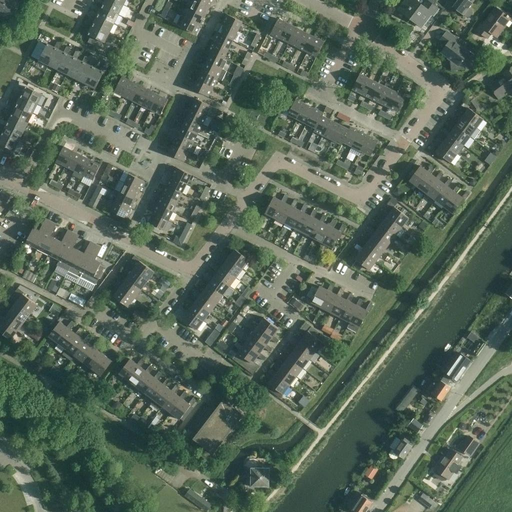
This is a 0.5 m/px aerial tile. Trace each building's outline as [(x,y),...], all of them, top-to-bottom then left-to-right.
[(7,0),(0,15),(1,15),(12,21),(20,5),(10,0),(7,0)] [(103,7),(103,5),(95,0),(95,6),(101,9),(98,14),(98,16),(114,24),(119,15),(103,7)] [(112,0),(105,0),(103,5),(103,7),(119,15),(123,5),(112,0)] [(194,0),(190,8),(205,16),(210,7),(196,0),(194,0)] [(426,0),(422,5),(415,0),(406,0),(399,10),(421,27),(431,14),(433,16),(438,9),(437,8),(439,6),(440,4),(433,0),(427,0),(428,0),(427,0),(426,0)] [(456,0),(457,1),(453,7),(466,18),(470,17),(472,14),(472,10),(469,8),(474,0),(456,0)] [(190,8),(186,17),(201,25),(205,16),(190,8)] [(496,37),(509,19),(495,9),(483,27),(481,25),(476,31),(488,39),(491,34),(496,37)] [(98,16),(98,14),(91,11),(91,15),(97,18),(94,24),(93,25),(110,33),(114,24),(98,16)] [(181,15),(176,24),(181,27),(191,32),(196,34),(201,25),(186,17),(181,15)] [(227,15),(222,24),(238,32),(242,22),(227,15)] [(278,19),(271,34),(280,39),(287,23),(278,19)] [(86,20),(86,24),(92,27),(88,35),(90,36),(87,42),(93,46),(97,39),(103,42),(105,43),(110,46),(115,36),(110,33),(93,25),(94,24),(86,20)] [(287,23),(280,39),(289,43),(296,30),(297,28),(288,24),(287,23)] [(222,24),(218,33),(233,41),(238,43),(242,35),(242,34),(238,32),(222,24)] [(296,30),(289,43),(298,48),(306,32),(297,28),(296,30)] [(452,71),(465,69),(463,59),(469,52),(459,45),(461,42),(446,31),(439,41),(446,46),(441,52),(450,59),(452,71)] [(306,32),(298,48),(307,52),(315,37),(306,33),(306,32)] [(218,33),(213,42),(229,50),(233,41),(218,33)] [(315,37),(307,52),(308,53),(316,57),(324,42),(315,37)] [(38,41),(31,56),(39,60),(39,61),(48,65),(57,49),(59,50),(62,42),(57,43),(55,48),(47,44),(47,46),(38,41)] [(209,51),(208,51),(211,53),(211,52),(224,59),(228,50),(229,50),(213,42),(213,43),(209,51)] [(66,53),(68,54),(71,47),(67,47),(64,52),(59,50),(57,49),(48,65),(58,70),(66,53)] [(75,58),(77,59),(81,52),(76,51),(73,57),(68,54),(66,53),(58,70),(67,75),(75,58)] [(227,60),(224,59),(211,52),(211,53),(207,62),(222,70),(227,60)] [(85,62),(86,63),(90,56),(85,56),(83,62),(77,59),(75,58),(67,75),(76,79),(85,62)] [(94,67),(96,68),(100,61),(95,61),(92,66),(86,63),(85,62),(76,79),(85,84),(94,67)] [(207,62),(202,71),(217,79),(222,81),(226,72),(222,70),(207,62)] [(94,67),(85,84),(95,89),(102,75),(104,76),(109,66),(104,65),(101,71),(96,68),(94,67)] [(511,66),(503,73),(505,76),(490,87),(499,100),(505,95),(504,93),(511,87),(511,66)] [(213,87),(217,79),(202,71),(198,80),(213,87)] [(361,94),(369,79),(360,74),(352,89),(361,94)] [(124,96),(132,81),(122,77),(115,92),(124,96)] [(369,79),(361,94),(371,98),(378,83),(369,79)] [(208,97),(213,87),(198,80),(193,89),(208,97)] [(133,101),(141,86),(132,81),(124,96),(133,101)] [(19,82),(19,87),(24,89),(22,95),(21,96),(37,105),(42,95),(35,91),(35,90),(29,87),(19,82)] [(55,83),(52,90),(57,93),(60,86),(55,83)] [(378,83),(371,98),(371,99),(380,103),(388,88),(378,83)] [(142,105),(150,91),(141,86),(133,101),(142,105)] [(388,88),(380,103),(389,108),(396,92),(392,90),(388,88)] [(21,96),(22,95),(14,91),(14,96),(20,99),(17,104),(16,105),(33,114),(37,105),(21,96)] [(151,110),(159,95),(150,91),(142,105),(151,110)] [(396,92),(389,108),(392,109),(398,112),(406,97),(397,92),(396,92)] [(159,95),(151,110),(161,115),(168,100),(159,95)] [(196,99),(191,108),(207,116),(212,119),(217,109),(212,106),(196,99)] [(297,119),(305,104),(296,99),(288,115),(297,119)] [(16,105),(17,104),(10,100),(9,105),(15,108),(12,113),(11,115),(28,123),(33,114),(16,105)] [(474,111),(479,108),(473,100),(469,104),(474,111)] [(462,117),(477,128),(483,119),(471,110),(472,108),(464,102),(461,106),(467,110),(463,115),(462,117)] [(307,124),(314,109),(305,104),(297,119),(307,124)] [(202,125),(207,116),(191,108),(187,117),(202,125)] [(316,128),(322,116),(324,113),(314,109),(307,124),(315,128),(316,128)] [(11,115),(12,113),(5,110),(5,115),(10,117),(7,122),(7,124),(23,132),(28,123),(11,115)] [(462,117),(463,115),(458,111),(455,114),(461,119),(457,124),(455,126),(470,137),(477,128),(462,117)] [(324,136),(331,120),(322,116),(316,128),(315,128),(314,131),(324,136)] [(198,134),(202,125),(187,117),(182,126),(198,134)] [(7,124),(7,122),(0,119),(0,124),(5,127),(3,132),(2,133),(19,142),(23,132),(7,124)] [(333,140),(340,125),(331,120),(324,136),(333,140)] [(455,126),(457,124),(451,120),(448,123),(454,127),(450,133),(449,134),(464,145),(470,137),(455,126)] [(349,129),(340,125),(333,140),(342,145),(343,142),(349,129)] [(193,143),(198,134),(182,126),(178,136),(193,143)] [(349,129),(343,142),(352,147),(360,132),(360,131),(350,127),(349,129)] [(449,134),(450,133),(444,128),(442,132),(448,136),(444,141),(442,143),(457,154),(464,145),(449,134)] [(2,133),(3,132),(0,130),(0,135),(1,136),(0,137),(0,144),(14,151),(19,142),(2,133)] [(352,147),(350,152),(358,156),(361,151),(369,136),(360,132),(352,147)] [(197,145),(193,143),(178,136),(173,145),(189,152),(193,154),(197,145)] [(369,136),(361,151),(371,156),(378,141),(369,136)] [(442,143),(444,141),(438,137),(435,140),(441,145),(436,152),(451,163),(454,165),(460,157),(457,154),(442,143)] [(311,142),(308,149),(314,152),(317,145),(311,142)] [(184,161),(189,152),(173,145),(169,154),(184,161)] [(65,166),(73,151),(64,146),(56,162),(65,166)] [(495,149),(492,153),(495,156),(496,157),(500,152),(498,151),(495,149)] [(206,150),(198,157),(204,160),(208,151),(206,150)] [(74,171),(82,156),(73,151),(65,166),(74,171)] [(83,175),(91,160),(82,156),(74,171),(72,176),(81,180),(83,175)] [(487,157),(484,161),(489,164),(490,165),(492,162),(493,161),(487,157)] [(81,180),(80,182),(89,186),(93,180),(101,165),(91,160),(83,175),(81,180)] [(429,172),(431,174),(435,168),(432,165),(427,171),(420,166),(409,180),(418,187),(429,172)] [(482,166),(478,170),(482,173),(483,174),(486,169),(482,166)] [(172,176),(171,177),(187,184),(191,175),(176,167),(172,176)] [(438,179),(439,180),(444,174),(440,172),(436,178),(431,174),(429,172),(418,187),(427,194),(438,179)] [(124,184),(140,191),(145,182),(129,174),(124,184)] [(171,177),(167,186),(176,191),(182,194),(187,184),(171,177)] [(446,185),(448,187),(452,181),(449,178),(444,184),(439,180),(438,179),(427,194),(435,200),(446,185)] [(473,178),(469,183),(473,187),(474,187),(477,182),(473,178)] [(135,200),(140,191),(124,184),(120,193),(135,200)] [(455,192),(457,193),(461,187),(457,185),(453,191),(448,187),(446,185),(435,200),(444,207),(455,192)] [(177,203),(182,194),(167,186),(162,195),(177,203)] [(204,200),(210,189),(206,186),(200,198),(204,200)] [(397,187),(392,193),(398,197),(402,192),(397,187)] [(2,190),(0,192),(0,198),(6,203),(11,197),(2,190)] [(92,197),(99,201),(102,195),(99,194),(95,192),(92,197)] [(455,192),(444,207),(453,213),(464,199),(465,200),(469,194),(465,192),(461,197),(457,193),(455,192)] [(131,210),(135,200),(120,193),(115,202),(131,210)] [(173,212),(177,203),(162,195),(158,204),(173,212)] [(266,211),(265,213),(266,214),(274,218),(283,202),(284,202),(285,203),(289,197),(285,195),(281,201),(274,197),(266,211)] [(283,202),(274,218),(275,219),(285,223),(293,207),(295,208),(298,201),(294,199),(291,206),(285,203),(284,202),(283,202)] [(389,201),(387,204),(392,208),(393,209),(392,210),(389,214),(387,216),(402,227),(409,218),(404,215),(400,212),(394,207),(395,205),(392,203),(389,201)] [(126,219),(131,210),(115,202),(111,211),(126,219)] [(168,221),(173,212),(158,204),(153,213),(168,221)] [(303,212),(304,213),(308,206),(304,204),(300,211),(295,208),(293,207),(285,223),(294,228),(303,212)] [(312,217),(314,218),(317,211),(314,209),(310,216),(304,213),(303,212),(294,228),(304,233),(312,217)] [(383,210),(380,213),(386,217),(382,222),(381,224),(396,235),(402,227),(387,216),(389,214),(383,210)] [(164,230),(168,221),(153,213),(149,222),(164,230)] [(322,222),(324,223),(327,216),(323,214),(320,221),(314,218),(312,217),(304,233),(313,238),(322,222)] [(381,224),(382,222),(376,218),(374,222),(380,226),(376,231),(374,233),(389,244),(396,235),(381,224)] [(33,228),(26,243),(37,249),(51,221),(45,219),(39,231),(33,228)] [(331,227),(333,228),(337,221),(333,219),(329,226),(324,223),(322,222),(313,238),(323,243),(331,227)] [(48,255),(56,239),(50,236),(56,224),(51,221),(37,249),(48,255)] [(331,227),(323,243),(333,248),(341,232),(343,233),(346,226),(342,224),(339,231),(333,228),(331,227)] [(374,233),(376,231),(370,227),(367,230),(373,235),(369,240),(368,241),(383,252),(389,244),(374,233)] [(179,238),(178,240),(183,242),(184,240),(186,237),(189,231),(184,229),(182,235),(181,234),(179,238)] [(267,232),(262,229),(259,235),(265,238),(267,232)] [(56,239),(48,255),(59,260),(73,233),(68,230),(63,240),(62,242),(56,239)] [(57,265),(56,266),(57,266),(68,271),(78,251),(73,248),(79,236),(74,233),(73,233),(59,260),(57,265)] [(368,241),(369,240),(363,235),(361,239),(367,243),(363,248),(361,250),(376,261),(383,252),(368,241)] [(174,238),(172,242),(180,247),(183,242),(178,240),(174,238)] [(78,251),(68,271),(79,277),(95,244),(90,242),(84,254),(78,251)] [(228,258),(243,269),(249,260),(235,249),(236,248),(230,243),(227,247),(233,251),(229,256),(228,258)] [(95,244),(79,277),(95,285),(99,278),(100,279),(103,272),(102,272),(104,267),(100,265),(101,262),(95,259),(101,247),(96,245),(95,244)] [(361,250),(363,248),(357,244),(354,247),(360,252),(355,259),(369,270),(376,261),(361,250)] [(228,258),(229,256),(223,252),(221,255),(226,260),(223,265),(221,267),(236,278),(243,269),(228,258)] [(140,275),(148,281),(154,272),(140,261),(141,260),(135,255),(133,259),(138,263),(134,268),(133,270),(140,275)] [(263,263),(267,266),(271,261),(266,258),(263,263)] [(216,262),(214,264),(220,269),(216,274),(215,275),(230,286),(234,290),(240,281),(236,278),(221,267),(223,265),(217,261),(216,262)] [(133,270),(134,268),(129,264),(126,268),(132,272),(128,277),(126,278),(132,283),(141,290),(148,281),(140,275),(133,270)] [(18,266),(16,271),(22,274),(24,269),(18,266)] [(215,275),(216,274),(210,269),(208,273),(214,277),(210,282),(208,284),(223,295),(230,286),(215,275)] [(26,270),(23,277),(33,283),(37,275),(26,270)] [(126,278),(128,277),(122,273),(120,276),(125,280),(121,286),(120,287),(135,298),(141,290),(132,283),(126,278)] [(208,284),(210,282),(204,278),(201,281),(207,286),(203,291),(202,293),(217,304),(223,295),(208,284)] [(52,280),(48,288),(56,292),(60,284),(52,280)] [(121,286),(116,282),(113,285),(119,289),(113,296),(128,307),(135,298),(120,287),(121,286)] [(311,286),(306,296),(313,299),(311,302),(321,307),(329,291),(331,292),(335,286),(331,284),(327,290),(320,286),(318,289),(311,286)] [(202,293),(203,291),(197,287),(195,290),(201,295),(197,300),(195,301),(205,308),(210,312),(217,304),(202,293)] [(246,298),(252,290),(247,287),(242,295),(246,298)] [(16,303),(31,314),(37,305),(23,294),(24,293),(18,288),(15,291),(21,296),(17,301),(16,303)] [(67,289),(64,295),(63,298),(67,300),(68,297),(71,291),(67,289)] [(329,291),(321,307),(321,308),(323,308),(331,312),(339,296),(341,297),(344,291),(340,289),(337,295),(331,292),(329,291)] [(159,290),(155,296),(159,299),(162,296),(164,294),(164,293),(159,290)] [(349,301),(350,302),(354,295),(350,294),(346,300),(341,297),(339,296),(331,312),(340,317),(349,301)] [(195,301),(197,300),(191,295),(188,299),(194,303),(190,308),(189,310),(204,321),(210,312),(205,308),(195,301)] [(16,303),(17,301),(11,296),(9,300),(15,304),(11,310),(9,311),(24,322),(31,314),(16,303)] [(293,298),(290,302),(296,306),(295,307),(298,309),(301,304),(299,302),(293,298)] [(358,306),(360,307),(363,301),(360,298),(356,305),(350,302),(349,301),(340,317),(350,322),(357,308),(358,306)] [(357,308),(350,322),(347,328),(357,333),(360,327),(368,311),(369,312),(373,305),(369,303),(366,310),(360,307),(358,306),(357,308)] [(490,308),(487,312),(488,313),(489,313),(493,316),(500,308),(496,304),(495,304),(494,303),(490,308)] [(53,304),(49,311),(57,316),(62,309),(53,304)] [(189,310),(190,308),(184,304),(182,307),(188,312),(182,319),(197,330),(204,321),(189,310)] [(9,311),(11,310),(5,305),(2,308),(8,313),(4,318),(3,320),(17,331),(24,322),(9,311)] [(3,320),(4,318),(0,315),(0,320),(1,322),(0,323),(0,331),(11,340),(17,331),(3,320)] [(264,317),(257,326),(272,337),(271,339),(277,343),(279,340),(273,336),(278,329),(274,325),(264,318),(264,317)] [(495,323),(491,321),(490,319),(488,321),(478,334),(487,341),(497,328),(493,325),(495,323)] [(60,322),(49,336),(57,343),(68,328),(70,330),(75,324),(71,321),(67,327),(60,322)] [(303,325),(300,329),(306,333),(302,338),(301,340),(316,351),(320,354),(326,345),(322,342),(316,337),(319,332),(311,327),(306,322),(303,325)] [(324,325),(321,330),(330,335),(333,329),(324,325)] [(267,344),(271,339),(272,337),(257,326),(251,335),(265,346),(264,348),(270,352),(273,349),(267,344)] [(77,335),(79,336),(83,330),(80,328),(75,334),(70,330),(68,328),(57,343),(66,349),(77,335)] [(214,330),(211,334),(216,338),(220,334),(214,330)] [(33,331),(29,335),(38,341),(41,337),(33,331)] [(330,336),(330,337),(332,338),(339,342),(342,335),(333,331),(330,336)] [(471,332),(467,337),(477,345),(481,339),(471,332)] [(67,350),(64,354),(70,359),(73,355),(74,356),(75,356),(86,341),(88,343),(92,337),(89,334),(84,340),(79,336),(77,335),(66,349),(67,350)] [(301,340),(302,338),(297,334),(294,337),(300,342),(296,347),(295,348),(309,360),(316,351),(301,340)] [(251,335),(244,344),(259,355),(258,357),(263,361),(266,357),(260,353),(264,348),(265,346),(251,335)] [(217,343),(214,348),(216,350),(222,354),(228,346),(219,340),(217,343)] [(86,341),(75,356),(83,362),(94,348),(95,348),(96,349),(101,343),(97,341),(93,346),(88,343),(86,341)] [(295,348),(296,347),(290,343),(287,346),(293,350),(289,355),(288,357),(303,368),(309,360),(295,348)] [(259,355),(244,344),(238,352),(233,358),(254,374),(260,366),(254,362),(258,357),(259,355)] [(94,348),(83,362),(83,363),(92,369),(103,355),(105,356),(109,350),(106,347),(101,353),(96,349),(95,348),(94,348)] [(288,357),(289,355),(284,351),(281,354),(287,359),(283,364),(282,366),(296,377),(303,368),(288,357)] [(457,382),(467,367),(471,361),(461,353),(450,368),(446,365),(442,371),(457,382)] [(103,355),(92,369),(101,376),(112,361),(113,362),(118,356),(114,354),(110,360),(105,356),(103,355)] [(34,365),(32,367),(37,371),(39,368),(45,359),(40,356),(34,365)] [(139,365),(141,367),(145,361),(142,358),(137,364),(130,359),(119,373),(128,380),(139,365)] [(282,366),(283,364),(277,360),(274,363),(280,368),(276,373),(275,374),(290,385),(296,377),(282,366)] [(200,375),(206,367),(201,364),(195,372),(200,375)] [(147,372),(149,373),(154,368),(150,365),(146,371),(141,367),(139,365),(128,380),(136,387),(147,372)] [(206,367),(200,375),(204,379),(210,371),(206,367)] [(271,368),(268,372),(274,376),(268,383),(269,383),(283,394),(290,385),(275,374),(276,373),(271,368)] [(57,370),(53,376),(57,379),(61,373),(57,370)] [(156,379),(158,380),(162,374),(159,371),(154,377),(149,373),(147,372),(136,387),(145,393),(156,379)] [(441,381),(432,394),(434,396),(441,401),(442,401),(451,388),(447,385),(448,383),(451,379),(444,375),(442,379),(441,381)] [(165,385),(166,387),(171,381),(167,378),(163,384),(158,380),(156,379),(145,393),(153,400),(165,385)] [(89,385),(84,392),(91,397),(96,391),(89,385)] [(173,392),(175,393),(179,387),(176,385),(171,390),(166,387),(165,385),(153,400),(150,404),(159,411),(162,406),(173,392)] [(418,391),(412,387),(395,410),(401,414),(418,391)] [(182,398),(183,400),(188,394),(185,391),(180,397),(175,393),(173,392),(162,406),(171,413),(182,398)] [(303,396),(298,402),(304,407),(309,401),(303,396)] [(182,398),(171,413),(180,420),(190,405),(192,406),(197,400),(193,398),(188,403),(183,400),(182,398)] [(243,415),(224,400),(193,439),(213,454),(243,415)] [(111,408),(116,412),(117,411),(122,404),(117,401),(111,408)] [(134,414),(130,419),(133,421),(135,423),(135,422),(139,418),(134,414)] [(138,424),(140,425),(145,429),(149,423),(143,418),(138,424)] [(417,432),(423,425),(414,418),(408,425),(417,432)] [(148,430),(147,430),(152,434),(153,433),(157,428),(154,426),(152,424),(149,429),(148,430)] [(159,430),(155,435),(160,439),(164,434),(159,430)] [(188,430),(181,439),(184,442),(192,432),(188,430)] [(480,444),(469,436),(464,443),(462,442),(458,447),(471,456),(480,444)] [(411,442),(404,438),(403,440),(402,439),(394,451),(392,450),(389,454),(390,457),(393,459),(396,459),(399,455),(404,459),(412,446),(409,444),(411,442)] [(440,461),(434,469),(436,470),(435,472),(435,476),(442,481),(446,480),(447,479),(449,480),(455,473),(456,474),(462,466),(459,464),(463,458),(451,450),(446,457),(444,455),(440,461)] [(375,456),(370,464),(374,466),(379,459),(375,456)] [(371,465),(365,475),(371,479),(378,469),(371,465)] [(243,466),(240,474),(241,474),(247,475),(249,468),(243,466)] [(270,487),(270,468),(250,468),(250,487),(270,487)] [(206,511),(211,505),(190,490),(185,496),(206,511)] [(363,493),(352,510),(355,511),(365,511),(373,501),(363,493)]
